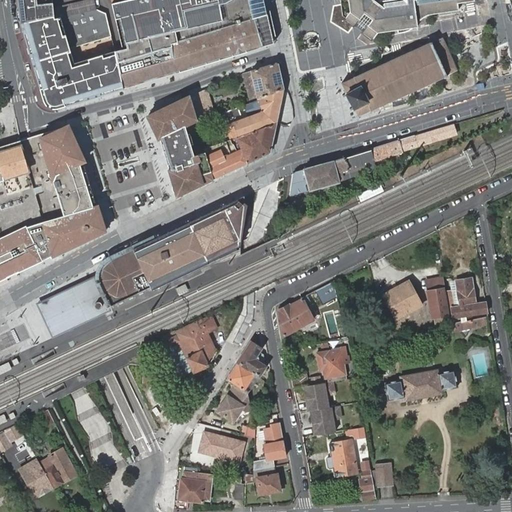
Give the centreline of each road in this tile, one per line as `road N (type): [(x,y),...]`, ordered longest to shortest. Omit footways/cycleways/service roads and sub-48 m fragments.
road 1 (residential): [(477,197),(270,302),(305,511)]
road 2 (residential): [(154,458),(61,240),(28,131)]
road 3 (residential): [(0,301),(86,252),(308,150)]
road 4 (residential): [(33,120),(286,49)]
road 5 (residential): [(308,150),(511,91)]
road 6 (residential): [(477,197),(511,402)]
road 7 (residential): [(150,477),(230,354)]
